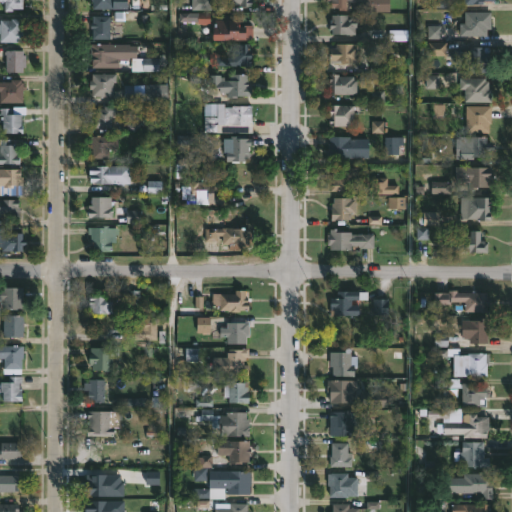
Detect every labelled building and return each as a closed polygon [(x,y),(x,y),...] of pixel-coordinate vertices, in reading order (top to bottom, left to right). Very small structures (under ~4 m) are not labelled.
[(0,0),(25,0),(25,8),(15,8),(15,11),(6,11),(5,1),(0,1),(0,0)] [(131,0),(131,10),(91,9),(91,1),(89,1),(89,0),(131,0)] [(388,0),(388,12),(358,12),(358,9),(350,9),(350,1),(348,1),(348,10),(337,10),(337,7),(329,7),(329,0),(388,0)] [(486,36),(459,36),(459,22),(464,22),(463,11),(490,11),(490,28),(486,28),(486,36)] [(355,19),(353,34),(330,33),(331,28),(328,28),(328,22),(331,22),(331,14),(346,15),(346,18),(355,19)] [(237,16),(237,18),(244,18),(244,25),(251,25),(251,40),(216,40),(216,19),(227,19),(228,15),(237,16)] [(108,24),(108,38),(91,38),(91,28),(89,28),(89,22),(93,22),(93,16),(108,16),(108,24)] [(23,18),(23,22),(27,22),(25,41),(1,40),(1,33),(0,33),(0,23),(1,23),(1,19),(23,18)] [(247,43),(248,52),(250,51),(250,65),(215,66),(215,56),(231,56),(231,44),(247,43)] [(358,44),(357,71),(345,70),(345,62),(328,62),(328,48),(335,48),(335,43),(358,44)] [(125,58),(125,59),(117,59),(116,67),(90,67),(91,59),(89,59),(89,44),(126,44),(125,58)] [(482,47),(481,56),(488,56),(488,72),(466,72),(466,61),(455,61),(456,50),(468,51),(469,46),(482,47)] [(21,51),(22,55),(24,54),(25,66),(21,67),(21,71),(4,72),(4,55),(3,55),(2,51),(21,50),(21,51)] [(246,73),(246,76),(250,76),(250,96),(226,97),(226,92),(217,92),(217,88),(208,88),(208,74),(220,74),(220,80),(227,80),(227,73),(246,73)] [(114,74),(114,82),(112,82),(112,96),(90,95),(91,89),(88,89),(88,81),(90,81),(91,74),(114,74)] [(337,74),(337,76),(350,76),(350,79),(355,79),(355,94),(342,94),(342,98),(337,98),(336,94),(332,94),(331,74),(337,74)] [(0,81),(13,81),(13,78),(23,78),(23,80),(25,80),(24,102),(1,101),(1,90),(0,90),(0,81)] [(484,79),(484,81),(487,81),(487,89),(490,89),(490,102),(463,102),(463,89),(458,89),(458,78),(484,79)] [(166,101),(133,101),(132,84),(166,84),(166,101)] [(110,129),(91,130),(91,108),(96,108),(96,105),(117,105),(117,115),(111,115),(111,129),(110,129)] [(251,106),(250,122),(247,122),(247,125),(223,123),(224,107),(231,107),(231,105),(251,106)] [(341,125),(328,125),(328,105),(352,105),(352,126),(341,125)] [(490,133),(465,133),(465,107),(490,106),(490,133)] [(21,114),(21,133),(1,133),(1,114),(0,114),(0,108),(24,108),(24,114),(21,114)] [(116,134),(116,148),(108,148),(107,159),(91,158),(91,147),(89,147),(89,134),(116,134)] [(238,136),(238,138),(250,139),(249,146),(246,146),(246,151),(249,151),(248,159),(244,159),(244,162),(224,161),(224,153),(222,153),(222,139),(229,139),(229,136),(238,136)] [(366,157),(326,157),(327,136),(367,138),(366,157)] [(486,137),(486,141),(489,141),(489,144),(492,144),(492,150),(489,149),(489,152),(486,152),(486,157),(474,157),(474,159),(454,159),(454,138),(458,138),(458,136),(486,137)] [(21,144),(18,145),(18,163),(0,163),(0,139),(21,139),(21,144)] [(124,165),(123,183),(91,181),(91,173),(93,173),(93,165),(124,165)] [(356,166),(355,190),(328,188),(330,167),(341,168),(341,166),(356,166)] [(13,184),(13,187),(0,185),(0,167),(23,167),(23,184),(13,184)] [(492,187),(477,187),(477,189),(467,189),(467,182),(454,182),(455,167),(489,167),(489,174),(493,174),(492,187)] [(397,185),(397,195),(370,194),(370,177),(386,177),(386,185),(397,185)] [(201,181),(201,185),(212,185),(212,195),(222,195),(222,204),(211,204),(211,202),(206,202),(206,204),(194,204),(194,199),(180,199),(180,186),(187,186),(187,181),(201,181)] [(112,196),(112,207),(114,207),(114,217),(89,216),(89,204),(92,204),(92,196),(112,196)] [(347,196),(347,198),(353,198),(352,213),(347,213),(347,219),(327,220),(327,206),(328,206),(328,201),(330,201),(330,196),(347,196)] [(489,207),(489,220),(465,220),(465,219),(459,218),(460,197),(489,197),(489,207)] [(18,210),(18,218),(0,218),(0,198),(16,199),(16,207),(18,207),(18,210)] [(115,228),(114,243),(110,242),(110,251),(91,250),(91,242),(89,242),(89,234),(86,234),(87,227),(99,228),(99,225),(115,228)] [(247,227),(247,246),(242,246),(242,243),(239,243),(239,249),(228,249),(228,244),(221,244),(221,235),(216,235),(216,242),(204,242),(204,228),(247,227)] [(335,229),(335,232),(349,232),(349,234),(372,234),(372,248),(357,248),(357,245),(349,245),(349,250),(328,250),(329,245),(326,245),(326,234),(329,234),(328,229),(335,229)] [(487,235),(487,237),(479,237),(479,240),(484,241),(484,243),(487,243),(486,253),(450,252),(450,249),(443,249),(444,239),(449,239),(449,236),(470,236),(470,231),(483,231),(483,235),(487,235)] [(0,232),(25,232),(25,238),(29,238),(29,245),(25,245),(25,251),(3,251),(3,245),(0,245),(0,232)] [(22,287),(22,309),(2,309),(2,299),(0,299),(0,289),(1,290),(1,287),(22,287)] [(244,291),(244,298),(246,298),(246,301),(248,301),(247,311),(220,309),(220,305),(212,305),(212,292),(234,294),(234,290),(244,291)] [(456,292),(471,292),(471,291),(474,291),(474,292),(487,293),(487,312),(462,311),(462,301),(449,301),(449,305),(440,305),(440,307),(433,307),(433,293),(447,292),(447,290),(456,291),(456,292)] [(367,292),(366,300),(350,299),(350,305),(357,306),(357,316),(329,316),(329,298),(335,298),(335,291),(367,292)] [(115,296),(114,299),(120,299),(120,313),(93,313),(93,307),(91,307),(91,295),(115,296)] [(206,299),(206,305),(204,305),(203,307),(207,307),(206,315),(181,315),(181,305),(183,305),(183,301),(195,301),(195,295),(205,295),(204,299),(206,299)] [(375,318),(387,319),(388,301),(376,300),(375,318)] [(21,336),(1,336),(2,315),(22,316),(21,336)] [(155,325),(155,340),(132,340),(132,330),(128,330),(128,319),(157,317),(157,325),(155,325)] [(487,319),(486,343),(468,343),(468,338),(460,338),(461,320),(487,319)] [(247,335),(247,343),(228,344),(228,336),(221,336),(221,327),(228,327),(228,322),(249,321),(250,335),(247,335)] [(0,346),(21,346),(19,369),(3,369),(3,358),(0,358),(0,346)] [(110,355),(110,370),(92,370),(92,365),(89,365),(89,352),(91,352),(91,347),(119,346),(119,355),(110,355)] [(242,361),(242,364),(247,364),(247,376),(212,375),(212,358),(226,358),(226,349),(247,348),(247,357),(244,357),(244,361),(242,361)] [(458,348),(458,356),(466,356),(466,354),(488,354),(488,365),(486,365),(485,377),(452,376),(452,356),(434,356),(434,349),(458,348)] [(349,349),(349,351),(355,351),(355,367),(352,367),(352,377),(334,377),(334,375),(331,375),(331,360),(329,360),(329,352),(338,352),(338,350),(349,349)] [(21,376),(20,383),(17,382),(17,389),(20,389),(20,392),(24,392),(24,401),(1,400),(2,392),(0,392),(0,381),(7,382),(7,376),(21,376)] [(458,383),(475,382),(475,387),(485,387),(485,396),(476,396),(478,408),(460,408),(460,388),(446,388),(446,378),(458,378),(458,383)] [(102,379),(102,403),(92,403),(92,400),(86,400),(86,390),(82,390),(82,382),(86,383),(86,379),(102,379)] [(342,379),(355,381),(355,383),(358,383),(358,388),(348,389),(348,394),(351,394),(350,403),(328,403),(328,392),(326,392),(326,380),(342,379)] [(237,380),(237,383),(247,383),(247,387),(251,387),(251,402),(230,402),(230,397),(225,397),(226,385),(230,385),(230,380),(237,380)] [(369,407),(359,407),(359,392),(369,392),(369,391),(386,391),(385,404),(369,404),(369,407)] [(460,408),(460,414),(475,414),(475,417),(487,417),(487,429),(485,429),(485,438),(462,438),(462,434),(457,434),(457,422),(447,422),(447,418),(426,418),(426,410),(460,408)] [(210,414),(210,416),(225,416),(225,412),(245,412),(245,419),(247,419),(247,436),(211,434),(211,420),(199,420),(200,409),(211,409),(210,414)] [(120,413),(120,427),(118,427),(118,437),(84,436),(85,425),(86,425),(86,410),(120,411),(120,413)] [(349,410),(349,412),(357,412),(357,419),(350,419),(349,425),(352,425),(352,436),(333,436),(333,430),(331,430),(331,419),(328,419),(328,411),(342,412),(342,410),(349,410)] [(247,441),(249,455),(247,455),(247,463),(227,464),(227,455),(215,455),(215,441),(247,441)] [(483,449),(483,457),(487,457),(487,467),(463,467),(463,461),(450,461),(451,452),(460,452),(461,441),(482,442),(482,449),(483,449)] [(0,459),(0,449),(1,449),(2,442),(23,442),(23,459),(0,459)] [(346,443),(346,450),(350,450),(350,467),(329,467),(330,443),(346,443)] [(248,482),(248,495),(226,494),(226,488),(223,488),(223,499),(194,498),(194,488),(207,489),(208,470),(249,471),(248,482)] [(487,488),(490,488),(490,499),(481,499),(481,495),(475,495),(475,493),(458,493),(458,478),(462,478),(462,473),(487,472),(487,488)] [(346,474),(346,478),(355,478),(355,496),(327,498),(326,474),(346,474)] [(13,492),(0,492),(0,475),(16,476),(15,491),(13,492)] [(110,475),(110,493),(100,493),(100,495),(96,495),(96,492),(90,492),(90,488),(86,488),(86,477),(90,477),(90,475),(110,475)] [(245,510),(247,511),(227,511),(228,503),(245,504),(245,510)] [(491,504),(490,511),(449,511),(450,503),(491,504)]
